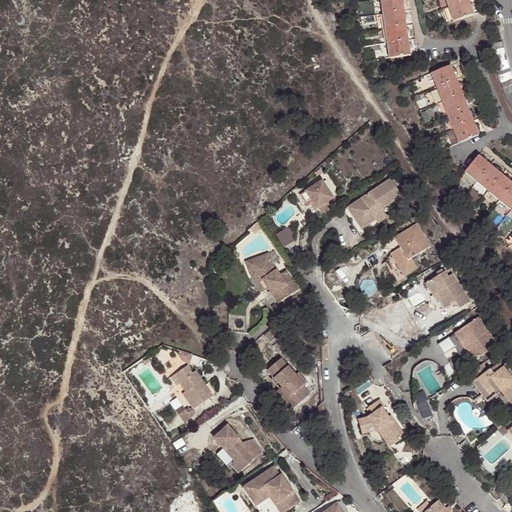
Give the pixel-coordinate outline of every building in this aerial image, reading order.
[(381,16),(401,13),(399,0),(384,0),(379,1),(381,16)] [(466,0),(445,0),(448,9),(467,2),(466,0)] [(472,16),(467,2),(448,9),(454,24),(472,16)] [(381,16),(383,30),(403,27),(401,13),(381,16)] [(383,30),(385,45),(406,42),(403,27),(383,30)] [(406,42),(385,45),(388,60),(408,57),(406,42)] [(511,108),(511,109),(511,79),(510,73),(508,68),(506,61),(505,56),(503,49),(501,43),(489,45),(491,51),(493,58),(494,64),(496,71),(498,77),(501,83),(503,89),(506,95),(508,101),(511,108)] [(435,90),(454,82),(448,68),(429,75),(435,90)] [(459,96),(454,82),(435,90),(440,104),(459,96)] [(446,118),(465,111),(459,96),(440,104),(446,118)] [(452,132),(471,124),(465,111),(446,118),(452,132)] [(476,139),(471,124),(452,132),(457,146),(476,139)] [(462,174),(474,183),(487,168),(475,158),(462,174)] [(487,168),(474,183),(485,193),(498,177),(487,168)] [(309,187),(327,213),(341,203),(323,177),(309,187)] [(391,177),(370,191),(371,193),(363,198),(363,196),(348,205),(363,227),(377,218),(374,213),(382,208),(402,194),(391,177)] [(485,193),(497,203),(510,187),(498,177),(485,193)] [(497,203),(508,212),(511,208),(511,188),(510,187),(497,203)] [(363,227),(348,205),(345,208),(359,229),(363,227)] [(385,213),(382,208),(374,213),(377,218),(385,213)] [(411,257),(430,245),(416,222),(384,243),(404,275),(417,267),(411,257)] [(270,254),(251,260),(256,275),(249,277),(248,278),(259,296),(264,294),(273,308),(298,292),(286,272),(281,276),(275,267),(270,254)] [(256,275),(251,260),(244,262),(249,277),(256,275)] [(446,315),(469,301),(453,274),(448,276),(445,271),(425,283),(431,294),(429,296),(440,312),(446,315)] [(478,314),(441,339),(446,347),(458,338),(471,357),(495,340),(478,314)] [(303,384),(309,380),(303,370),(299,373),(287,355),(271,365),(277,373),(290,391),(289,393),(295,402),(309,393),(303,384)] [(186,386),(182,388),(192,402),(189,404),(188,403),(185,405),(182,401),(175,405),(183,417),(192,411),(193,410),(194,409),(195,408),(213,395),(203,379),(197,370),(191,361),(176,371),(181,378),(186,386)] [(478,375),(490,393),(500,387),(510,402),(511,400),(511,376),(504,364),(495,370),(492,366),(478,375)] [(176,371),(172,374),(177,381),(181,378),(176,371)] [(290,391),(277,373),(274,375),(280,384),(276,387),(290,406),(295,402),(289,393),(290,391)] [(484,397),(490,393),(478,375),(472,379),(484,397)] [(315,389),(309,380),(303,384),(309,393),(315,389)] [(403,433),(393,417),(389,419),(384,413),(378,405),(381,403),(377,397),(364,406),(368,412),(365,415),(354,417),(357,426),(369,422),(373,428),(376,432),(380,428),(384,434),(386,432),(391,440),(403,433)] [(389,419),(393,417),(388,411),(384,413),(389,419)] [(369,422),(357,426),(359,432),(373,428),(369,422)] [(256,436),(246,440),(243,444),(238,440),(242,436),(230,423),(216,435),(225,446),(219,452),(232,468),(237,465),(242,470),(264,448),(256,436)] [(376,432),(380,436),(384,434),(380,428),(376,432)] [(386,443),(391,440),(386,432),(384,434),(380,436),(386,443)] [(277,464),(252,480),(259,490),(262,488),(268,498),(274,494),(280,503),(277,505),(281,511),(285,511),(303,500),(288,478),(283,480),(279,475),(283,472),(277,464)] [(259,490),(252,480),(247,483),(260,503),(268,498),(262,488),(259,490)]
